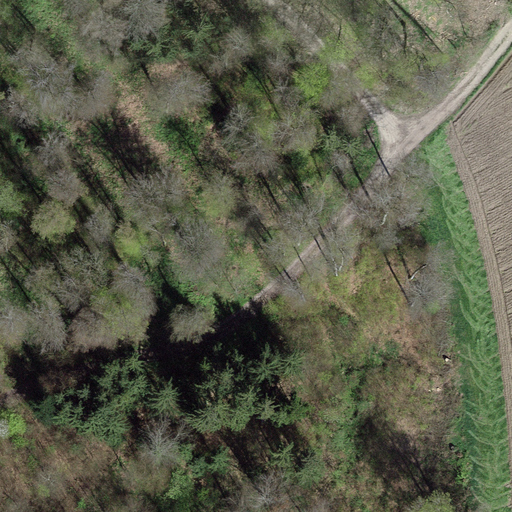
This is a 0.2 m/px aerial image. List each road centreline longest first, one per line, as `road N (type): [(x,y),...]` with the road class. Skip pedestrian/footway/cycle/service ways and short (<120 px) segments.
road 1 (track): [(511,35),(379,184),(246,312),(186,346),(0,402)]
road 2 (track): [(416,141),(276,0)]
